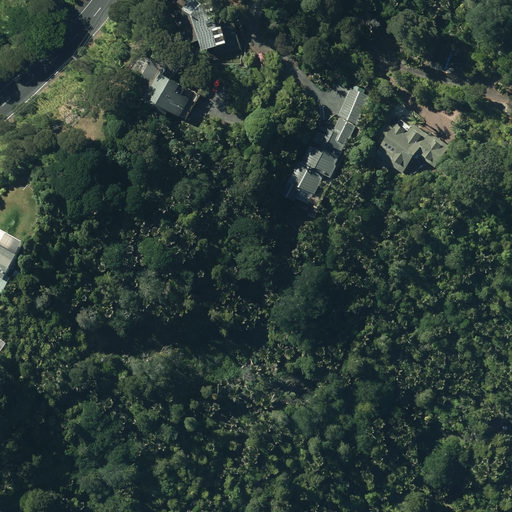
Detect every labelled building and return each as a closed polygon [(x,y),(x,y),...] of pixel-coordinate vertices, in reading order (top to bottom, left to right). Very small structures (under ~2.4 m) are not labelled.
[(17,0),(14,5),(20,10),(27,0),(17,0)] [(217,43),(222,57),(243,49),(239,35),(233,20),(219,25),(216,15),(212,16),(205,0),(180,0),(179,3),(186,6),(188,10),(180,13),(193,52),(217,43)] [(170,108),(188,118),(201,93),(186,85),(187,84),(171,76),(176,67),(162,60),(141,99),(156,108),(155,110),(166,116),(170,108)] [(333,176),(339,164),(338,163),(358,123),(360,124),(371,94),(354,85),(339,114),(342,115),(321,155),(308,149),(306,155),(302,153),(282,192),(297,199),(303,186),(317,193),(327,173),(333,176)] [(376,152),(403,171),(417,152),(436,166),(451,145),(431,131),(429,134),(413,122),(411,124),(400,117),(394,127),(387,122),(375,137),(383,143),(376,152)] [(314,199),(319,202),(324,200),(324,195),(320,192),(315,194),(314,199)] [(0,274),(2,276),(22,239),(7,231),(0,242),(0,241),(0,274)]
